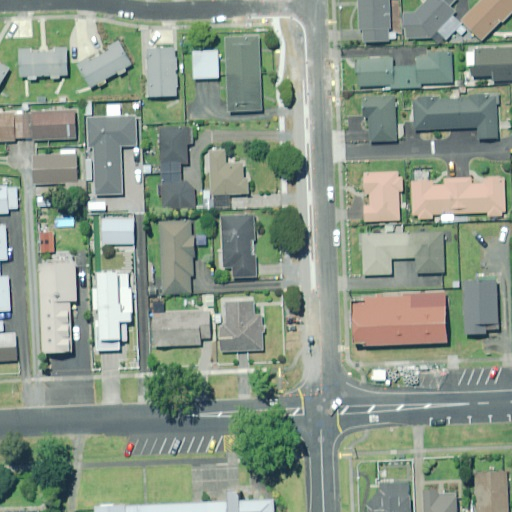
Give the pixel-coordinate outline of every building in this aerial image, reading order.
[(364,0),(364,30),(367,30),(367,42),(396,43),(395,0),(364,0)] [(458,16),(461,12),(453,5),(458,0),(436,0),(422,12),(409,13),(411,40),(436,38),(442,32),(452,41),(467,24),(458,16)] [(511,18),(511,0),(486,0),(466,20),(488,42),(511,18)] [(266,36),(231,37),(233,112),(269,111),(266,36)] [(111,79),(123,73),(126,78),(133,74),(130,69),(138,64),(126,42),(83,66),(96,88),(103,84),(106,90),(114,85),(111,79)] [(183,96),(181,48),(152,49),(154,97),(183,96)] [(44,77),(56,77),(56,81),(66,81),(66,77),(75,78),(76,49),(60,49),(60,52),(26,51),(25,76),(33,76),(33,80),(43,81),(44,77)] [(422,56),(422,67),(399,67),(399,56),(365,57),(365,88),(400,88),(428,87),(428,84),(459,84),(458,49),(436,49),(436,56),(422,56)] [(511,49),(501,49),(472,49),(472,66),(477,66),(477,77),(498,77),(498,81),(511,81),(511,49)] [(225,78),(224,51),(198,52),(199,80),(225,78)] [(0,91),(3,93),(15,71),(0,62),(0,91)] [(403,141),(402,97),(368,97),(368,118),(374,118),(375,142),(403,141)] [(504,139),(502,97),(419,100),(420,130),(483,128),(483,139),(504,139)] [(0,112),(0,141),(22,141),(22,138),(37,138),(37,141),(82,140),(82,111),(0,112)] [(143,146),(142,117),(93,118),(93,149),(99,149),(100,196),(129,195),(128,147),(143,146)] [(199,144),(199,129),(166,130),(166,173),(187,173),(187,162),(193,162),(193,144),(199,144)] [(84,185),(84,150),(66,150),(66,155),(39,155),(39,185),(70,185),(84,185)] [(233,163),(232,150),(216,151),(216,195),(256,194),(255,173),(251,173),(251,163),(233,163)] [(409,191),(409,173),(370,173),(370,195),(375,195),(375,205),(370,206),(370,222),(406,221),(405,191),(409,191)] [(511,216),(511,178),(449,179),(449,185),(438,186),(438,181),(418,181),(419,219),(438,219),(438,214),(493,213),(493,217),(511,216)] [(201,209),(201,184),(168,184),(167,208),(201,209)] [(24,209),(24,187),(0,187),(0,214),(15,214),(15,209),(24,209)] [(227,216),(227,251),(227,269),(236,269),(236,278),(263,278),(263,256),(257,256),(257,240),(260,240),(260,216),(227,216)] [(142,245),(142,220),(109,219),(108,244),(142,245)] [(198,236),(198,222),(166,223),(167,295),(203,294),(203,278),(201,236),(198,236)] [(0,312),(17,312),(16,277),(6,277),(5,261),(14,261),(13,226),(0,226),(0,312)] [(59,231),(41,231),(42,252),(59,252),(59,231)] [(451,273),(450,232),(368,234),(369,276),(397,275),(397,259),(421,258),(421,274),(451,273)] [(81,307),(80,262),(42,263),(44,353),(73,352),(71,308),(81,307)] [(102,340),(131,339),(131,330),(133,330),(133,320),(135,320),(134,287),(121,287),(121,273),(100,273),(102,340)] [(497,325),(506,325),(505,280),(470,280),(471,335),(497,335),(497,325)] [(448,326),(454,326),(453,293),(366,296),(366,300),(356,300),(357,344),(367,344),(367,347),(448,345),(448,326)] [(261,316),(261,303),(230,303),(231,325),(225,325),(226,352),(270,351),(269,316),(261,316)] [(218,339),(217,311),(158,313),(159,348),(208,346),(208,339),(218,339)] [(9,334),(9,322),(0,322),(0,362),(24,361),(23,333),(9,334)] [(511,511),(511,472),(481,474),(481,511),(511,511)] [(447,484),(431,483),(429,511),(460,511),(461,496),(446,495),(447,484)] [(419,511),(419,488),(386,488),(373,504),(373,511),(419,511)] [(276,511),(276,500),(99,504),(99,511),(276,511)]
